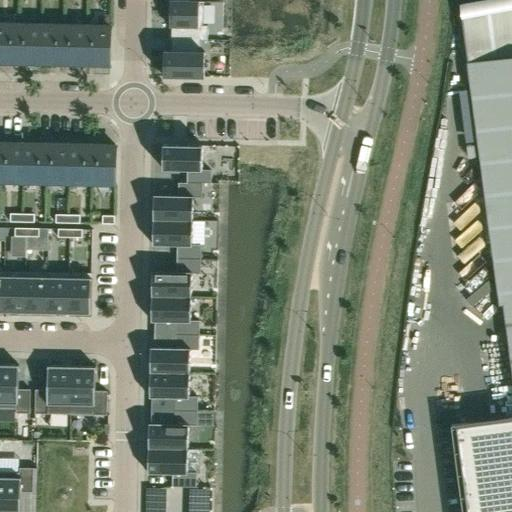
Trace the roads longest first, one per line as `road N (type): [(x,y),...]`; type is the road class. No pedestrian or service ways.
road 1 (secondary): [(344,119),(296,323),(283,511)]
road 2 (secondary): [(322,511),(330,307),(372,126)]
road 3 (unknown): [(438,511),(429,420),(450,338),(445,169)]
road 4 (residential): [(133,103),(129,341)]
road 5 (residential): [(133,103),(344,119)]
road 6 (residential): [(129,341),(125,511)]
road 7 (residential): [(0,100),(133,103)]
road 8 (residential): [(129,341),(0,339)]
road 9 (secondary): [(372,126),(394,0)]
road 10 (secondary): [(362,0),(344,119)]
